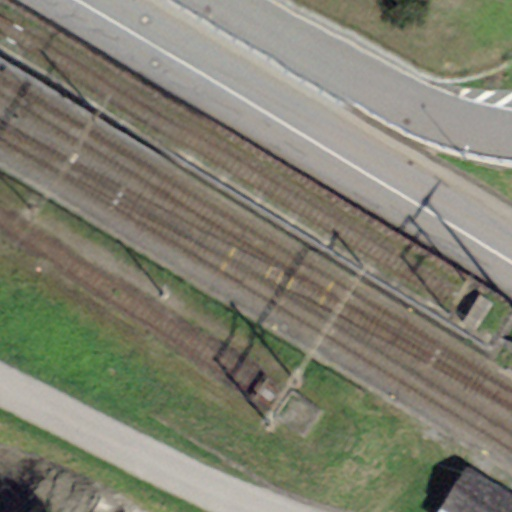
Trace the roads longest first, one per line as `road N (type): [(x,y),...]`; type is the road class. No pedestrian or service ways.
road 1 (primary): [(511,263),(71,0)]
road 2 (tertiary): [(216,0),(413,110),(511,136)]
